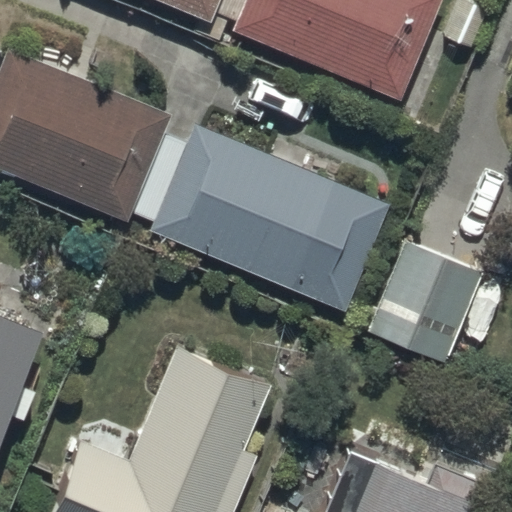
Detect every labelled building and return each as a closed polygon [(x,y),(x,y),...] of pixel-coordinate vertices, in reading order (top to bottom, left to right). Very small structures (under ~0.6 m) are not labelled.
[(139,0),(206,28),(211,16),(232,25),(228,34),(397,106),(441,0),(139,0)] [(3,52),(0,59),(0,176),(123,228),(128,216),(150,225),(146,236),(315,306),(359,199),(189,128),(182,145),(161,136),(167,120),(3,52)] [(441,367),(479,276),(405,245),(367,335),(441,367)] [(0,434),(38,344),(0,328),(0,434)] [(270,392),(172,351),(125,467),(78,447),(51,511),(229,511),(253,455),(245,451),(270,392)] [(421,486),(370,466),(352,511),(476,511),(486,486),(430,465),(421,486)]
